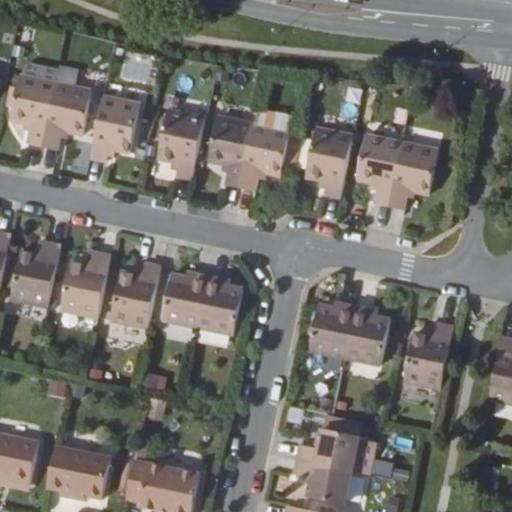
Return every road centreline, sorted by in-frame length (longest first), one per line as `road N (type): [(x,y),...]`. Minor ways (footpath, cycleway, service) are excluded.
road 1 (residential): [(298,245),(0,186)]
road 2 (residential): [(239,511),(298,245)]
road 3 (residential): [(511,38),(499,72),(465,278)]
road 4 (tertiary): [(511,28),(283,0)]
road 5 (residential): [(465,278),(298,245)]
